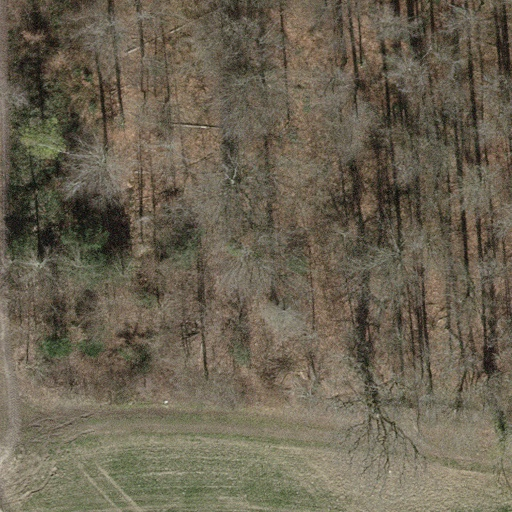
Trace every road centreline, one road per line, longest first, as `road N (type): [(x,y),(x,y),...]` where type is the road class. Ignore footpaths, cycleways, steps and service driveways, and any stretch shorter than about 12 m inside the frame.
road 1 (track): [(511,464),(14,433),(0,455)]
road 2 (track): [(0,18),(14,433)]
